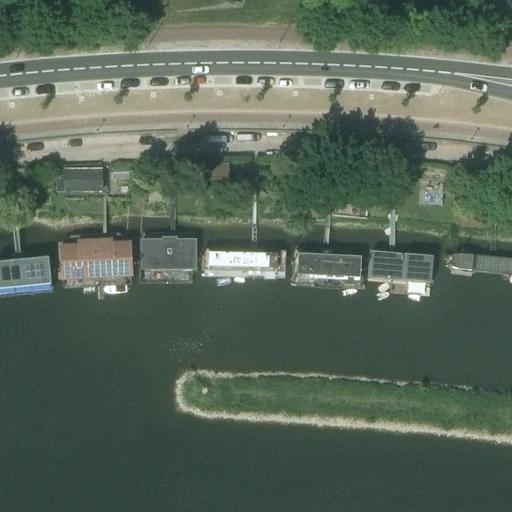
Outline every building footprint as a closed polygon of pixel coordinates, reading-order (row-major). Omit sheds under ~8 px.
[(295,164),(295,179),(311,179),(310,163),(295,164)] [(385,165),(350,163),(349,182),(366,183),(366,175),(385,175),(385,165)] [(207,166),(207,182),(228,181),(227,165),(207,166)] [(206,178),(205,168),(205,166),(182,166),(182,169),(182,179),(206,178)] [(102,195),(102,172),(63,172),(63,195),(102,195)] [(102,245),(55,247),(57,288),(133,285),(131,243),(102,245)] [(192,275),(192,244),(142,245),(142,276),(192,275)] [(205,274),(277,276),(278,248),(206,246),(205,274)] [(360,278),(361,250),(293,248),(292,276),(360,278)] [(377,256),(375,282),(432,288),(434,262),(377,256)] [(511,263),(458,261),(457,279),(511,281),(511,263)] [(43,264),(0,264),(0,294),(7,294),(7,293),(43,291),(43,286),(48,286),(47,267),(43,267),(43,264)]
